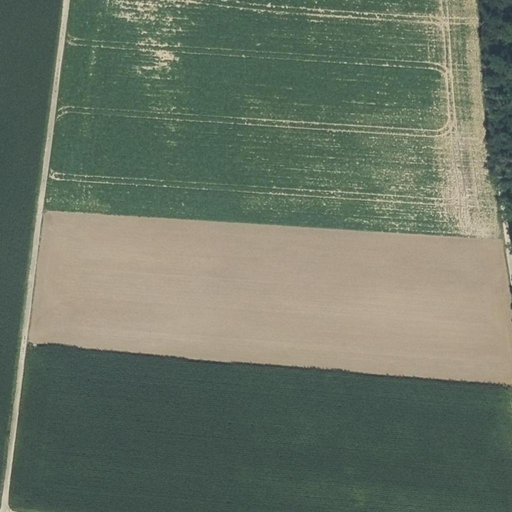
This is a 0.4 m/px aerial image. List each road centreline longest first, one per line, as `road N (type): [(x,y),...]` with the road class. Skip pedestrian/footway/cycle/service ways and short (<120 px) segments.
road 1 (track): [(63,0),(3,511)]
road 2 (track): [(511,238),(481,0)]
